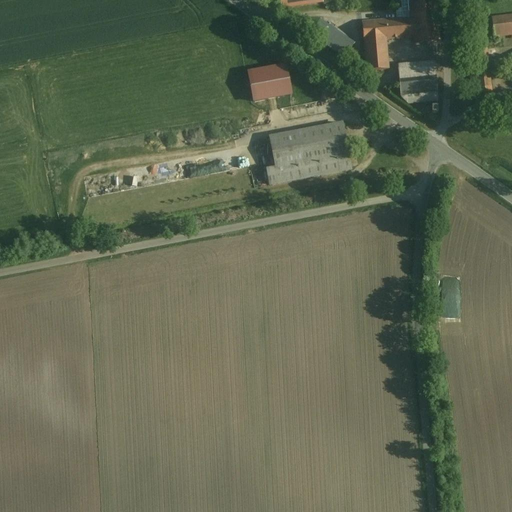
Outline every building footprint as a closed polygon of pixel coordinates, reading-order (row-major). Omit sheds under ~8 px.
[(322,0),(279,0),(281,10),(323,4),(322,0)] [(410,3),(409,3),(410,20),(362,24),(364,42),(385,41),(413,39),(414,44),(439,42),(436,1),(432,2),(410,3)] [(511,17),(491,20),(494,39),(511,36),(511,17)] [(353,47),(319,23),(311,36),(344,59),(353,47)] [(364,42),(367,72),(388,71),(385,41),(364,42)] [(485,50),(468,52),(472,95),(490,93),(485,50)] [(260,71),(247,73),(253,104),(292,97),(286,66),(260,71)] [(435,71),(398,75),(400,98),(408,105),(407,97),(437,94),(435,71)] [(437,94),(407,97),(408,105),(438,102),(437,94)] [(342,125),(270,139),(276,170),(276,171),(348,157),(342,125)] [(348,157),(276,171),(276,170),(267,172),(270,187),(350,171),(348,157)]
